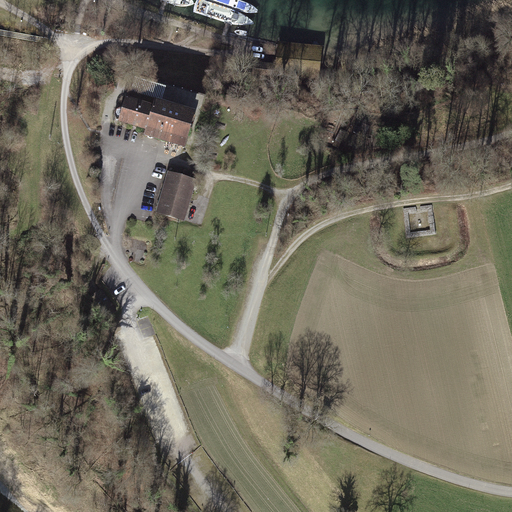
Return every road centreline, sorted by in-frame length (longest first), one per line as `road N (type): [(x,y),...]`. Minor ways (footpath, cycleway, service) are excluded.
road 1 (unclassified): [(511,491),(379,449),(296,406),(145,295),(110,253)]
road 2 (track): [(260,286),(327,222),(511,185)]
road 3 (track): [(289,197),(320,176),(511,132)]
road 4 (track): [(289,197),(238,364)]
road 5 (track): [(140,144),(289,197)]
